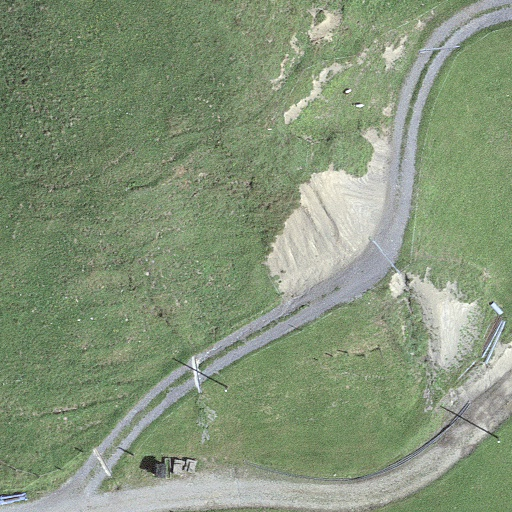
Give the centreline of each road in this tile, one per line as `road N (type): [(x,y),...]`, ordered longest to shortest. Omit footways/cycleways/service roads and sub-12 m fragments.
road 1 (track): [(54,510),(180,379),(376,259),(395,223),(402,153),(435,53),(464,21),(511,6)]
road 2 (track): [(43,511),(223,487),(374,499),(511,387)]
